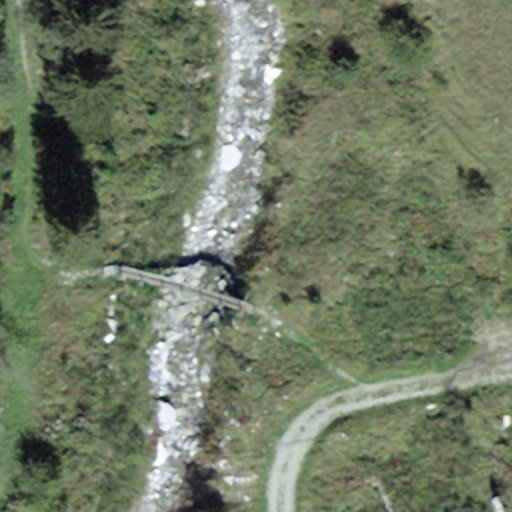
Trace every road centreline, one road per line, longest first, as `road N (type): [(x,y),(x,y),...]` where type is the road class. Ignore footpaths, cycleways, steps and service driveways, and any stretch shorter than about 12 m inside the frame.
road 1 (track): [(358,398),(511,374)]
road 2 (track): [(284,511),(287,464),(316,421),(358,398)]
